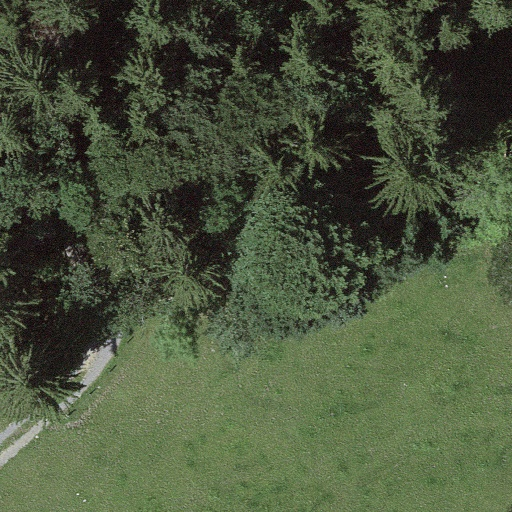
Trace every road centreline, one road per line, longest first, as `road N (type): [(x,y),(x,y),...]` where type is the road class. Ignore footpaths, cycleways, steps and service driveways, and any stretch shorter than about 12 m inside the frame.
road 1 (track): [(511,427),(108,511)]
road 2 (track): [(0,191),(98,251),(117,285),(97,350),(0,454)]
